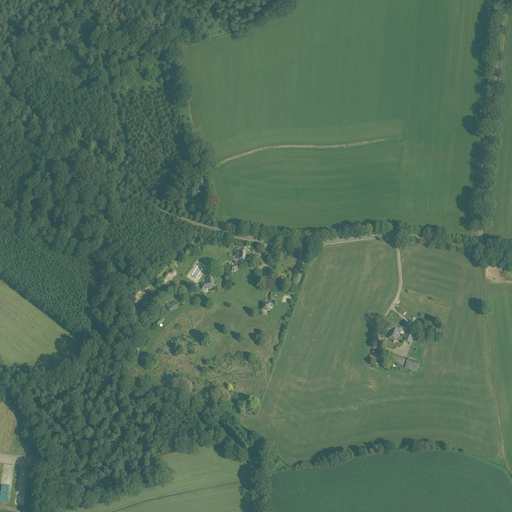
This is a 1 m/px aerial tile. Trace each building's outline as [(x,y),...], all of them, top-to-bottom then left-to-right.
[(248,261),(250,248),(236,246),(235,251),(238,251),(237,259),(248,261)] [(231,274),(239,271),(237,264),(229,266),(231,274)] [(161,279),(161,282),(163,283),(165,283),(167,282),(167,278),(168,278),(170,277),(170,275),(174,276),(176,274),(176,272),(174,270),(172,270),(170,272),(170,273),(167,273),(165,274),(165,278),(163,278),(161,279)] [(202,290),(214,287),(212,278),(206,280),(206,282),(201,284),(202,290)] [(133,300),(132,303),(133,304),(135,305),(137,304),(138,302),(136,299),(138,298),(139,296),(138,295),(141,293),(141,291),(141,289),(139,288),(137,289),(136,291),(137,293),(133,295),(133,297),(134,300),(133,300)] [(273,302),(265,301),(265,303),(263,303),(261,311),(270,313),(270,308),(272,308),(273,302)] [(174,303),(168,307),(170,312),(177,308),(174,303)] [(400,335),(403,328),(390,324),(388,331),(389,331),(386,338),(397,342),(400,335)] [(411,344),(415,333),(408,331),(404,341),(411,344)] [(403,366),(406,359),(392,354),(389,361),(403,366)] [(417,372),(420,363),(408,359),(405,368),(417,372)] [(19,490),(18,508),(27,508),(28,490),(19,490)]
